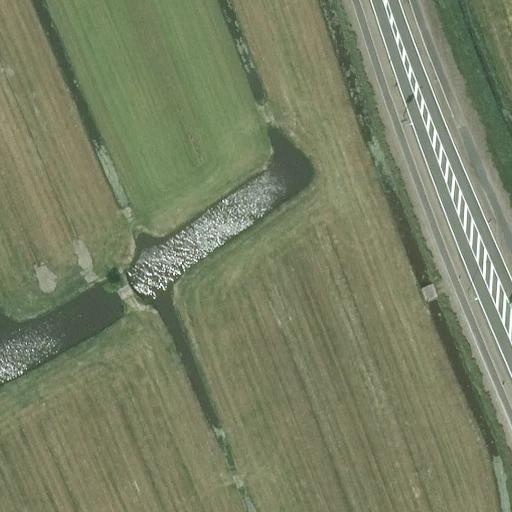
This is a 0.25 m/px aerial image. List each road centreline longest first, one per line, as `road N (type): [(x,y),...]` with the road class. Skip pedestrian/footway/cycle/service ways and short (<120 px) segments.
road 1 (primary): [(383,0),(402,77),(511,359)]
road 2 (primary): [(511,296),(385,0)]
